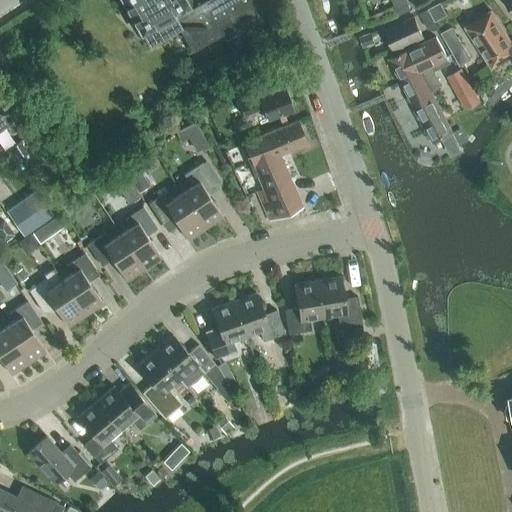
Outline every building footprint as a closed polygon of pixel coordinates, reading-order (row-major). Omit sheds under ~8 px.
[(235,26),(268,8),(263,0),(204,0),(190,8),(184,0),(121,0),(141,34),(172,17),(191,51),(221,34),(224,39),(238,31),(235,26)] [(392,0),(397,11),(409,6),(406,0),(392,0)] [(446,15),(440,2),(428,9),(435,21),(446,15)] [(491,68),(511,54),(511,44),(491,11),(465,27),(491,68)] [(395,50),(423,37),(413,16),(385,29),(395,50)] [(371,32),(359,36),(363,47),(375,43),(371,32)] [(432,66),(448,59),(436,36),(389,58),(400,80),(419,71),(422,76),(431,93),(438,89),(440,82),(432,66)] [(457,36),(446,43),(459,65),(471,59),(457,36)] [(274,76),(269,66),(250,76),(255,86),(274,76)] [(447,76),(465,108),(479,101),(461,69),(447,76)] [(431,93),(422,76),(419,71),(400,80),(432,141),(440,137),(450,131),(452,131),(431,93)] [(250,95),(237,100),(243,116),(262,109),(266,120),(293,110),(284,87),(252,100),(250,95)] [(261,135),(243,142),(262,188),(255,191),(268,221),(307,203),(307,202),(300,205),(278,155),(306,143),(297,120),(261,135)] [(195,122),(175,132),(180,142),(188,138),(200,132),(195,122)] [(450,131),(440,137),(450,157),(461,152),(450,131)] [(18,160),(28,154),(20,140),(10,147),(18,160)] [(191,186),(181,192),(204,228),(222,216),(208,194),(218,187),(202,163),(184,175),(191,186)] [(140,170),(128,178),(138,193),(150,185),(140,170)] [(121,191),(131,184),(123,172),(113,179),(121,191)] [(187,239),(204,228),(181,192),(171,199),(166,191),(148,203),(162,224),(173,217),(187,239)] [(130,227),(119,234),(142,269),(160,257),(146,235),(157,228),(142,207),(125,219),(130,227)] [(60,214),(50,221),(57,231),(67,223),(60,214)] [(4,219),(0,221),(0,237),(3,243),(14,236),(4,219)] [(40,228),(32,234),(39,244),(47,238),(40,228)] [(142,269),(119,234),(110,240),(105,232),(87,244),(101,265),(111,258),(126,280),(142,269)] [(30,236),(20,243),(26,253),(36,246),(30,236)] [(84,315),(102,303),(88,281),(98,274),(84,253),(66,265),(71,273),(62,279),(61,279),(84,315)] [(47,278),(46,278),(28,290),(43,311),(53,304),(67,326),(84,315),(61,279),(62,279),(54,267),(44,274),(47,278)] [(20,269),(13,274),(19,282),(26,278),(20,269)] [(340,275),(316,279),(323,317),(337,314),(339,326),(362,322),(357,296),(344,299),(340,275)] [(323,317),(316,279),(293,283),(297,307),(284,309),(288,333),(311,329),(309,319),(323,317)] [(255,292),(233,300),(246,336),(259,331),(262,341),(284,333),(276,310),(263,314),(255,292)] [(232,341),(246,336),(233,300),(211,308),(219,330),(206,335),(214,358),(236,350),(232,341)] [(14,320),(4,327),(27,363),(45,351),(31,329),(41,322),(27,301),(9,313),(14,320)] [(0,358),(10,374),(27,363),(4,327),(0,329),(0,358)] [(362,327),(346,330),(347,339),(363,336),(362,327)] [(172,334),(154,350),(179,379),(185,387),(196,378),(203,372),(214,363),(198,344),(188,353),(172,334)] [(368,341),(370,361),(381,359),(379,340),(368,341)] [(181,404),(175,396),(168,388),(179,379),(154,350),(136,365),(152,383),(142,392),(157,411),(164,419),(181,404)] [(214,363),(203,372),(216,388),(225,380),(218,368),(214,363)] [(113,385),(95,401),(120,430),(130,421),(137,428),(154,413),(127,382),(117,391),(113,385)] [(109,439),(120,430),(95,401),(77,416),(92,434),(82,443),(98,461),(115,447),(109,439)] [(233,426),(223,416),(216,423),(225,433),(233,426)] [(216,426),(208,429),(212,438),(220,435),(216,426)] [(73,481),(89,467),(69,444),(60,452),(46,437),(27,454),(54,483),(66,473),(73,481)] [(180,443),(173,449),(181,457),(187,450),(180,443)] [(96,471),(88,478),(98,488),(105,481),(96,471)] [(0,489),(0,511),(60,511),(63,506),(55,502),(55,501),(26,488),(20,499),(0,489)]
